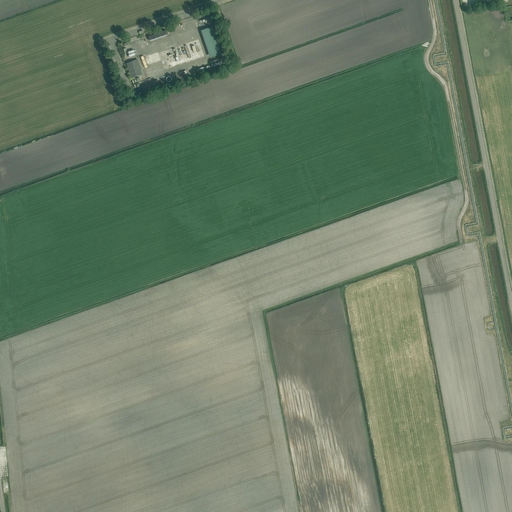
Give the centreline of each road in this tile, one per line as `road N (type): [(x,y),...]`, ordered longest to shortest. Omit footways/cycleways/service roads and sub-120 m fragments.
road 1 (unclassified): [(511,306),(455,0)]
road 2 (track): [(429,0),(435,33),(426,63),(446,91),(466,197),(461,244)]
